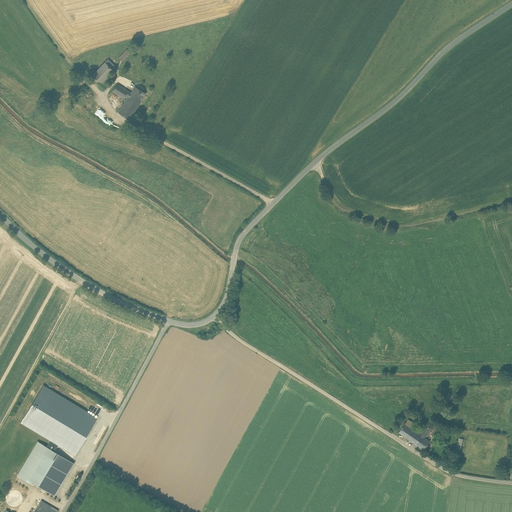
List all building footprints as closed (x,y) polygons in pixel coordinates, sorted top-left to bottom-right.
[(127,49),(118,58),(122,61),(130,53),(127,49)] [(108,59),(91,76),(100,85),(108,76),(116,67),(108,59)] [(108,76),(100,85),(103,88),(112,80),(108,76)] [(131,93),(117,84),(112,91),(124,98),(125,95),(128,97),(130,95),(131,93)] [(146,93),(135,86),(131,93),(130,95),(141,102),(146,93)] [(128,97),(118,112),(129,119),(141,102),(130,95),(128,97)] [(97,417),(44,385),(21,423),(74,455),(97,417)] [(416,425),(408,419),(399,432),(415,443),(421,435),(419,434),(413,429),(416,425)] [(426,425),(419,434),(421,435),(426,438),(432,429),(426,425)] [(426,438),(421,435),(415,443),(424,449),(430,441),(426,438)] [(37,442),(17,475),(30,483),(31,481),(29,479),(48,448),(37,442)] [(73,463),(48,448),(29,479),(31,481),(55,495),(73,463)] [(22,501),(22,498),(22,495),(20,492),(17,491),(14,490),(11,491),(8,493),(7,495),(6,498),(7,501),(9,504),(11,506),(14,506),(17,506),(20,504),(22,501)] [(56,511),(40,502),(35,510),(39,511),(56,511)]
